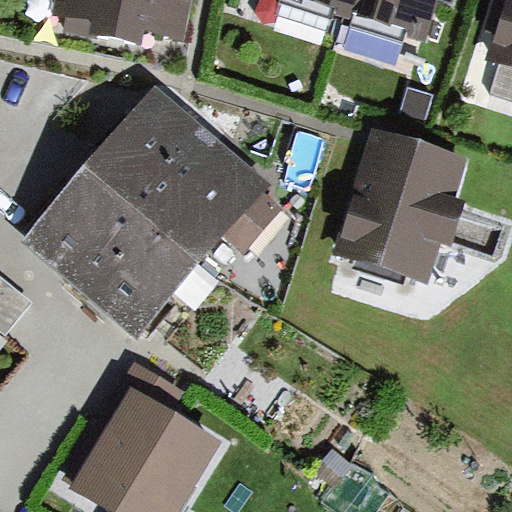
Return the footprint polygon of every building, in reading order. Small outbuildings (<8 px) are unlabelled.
[(187,46),(196,0),(56,0),(53,21),(100,29),(96,46),(140,55),(143,38),(187,46)] [(279,0),(345,20),(351,0),(279,0)] [(351,0),(345,20),(425,44),(437,5),(450,9),(452,0),(351,0)] [(511,0),(507,0),(488,63),(511,70),(511,0)] [(26,251),(141,346),(225,244),(246,261),(283,217),(262,199),(271,188),(157,94),(26,251)] [(468,166),(376,136),(335,260),(426,290),(441,245),(449,247),(461,208),(455,206),(468,166)] [(0,334),(6,339),(31,305),(0,280),(0,334)] [(135,356),(63,483),(73,489),(68,498),(91,511),(188,511),(224,449),(178,422),(196,390),(135,356)]
